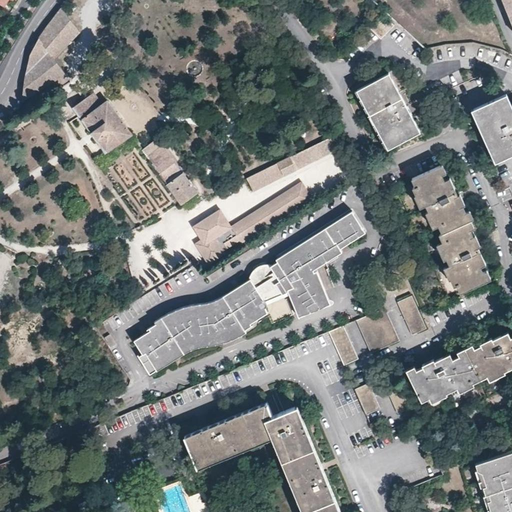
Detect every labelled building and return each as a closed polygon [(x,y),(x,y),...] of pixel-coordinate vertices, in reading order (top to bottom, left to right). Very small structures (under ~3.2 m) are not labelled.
[(511,0),(503,0),(511,20),(511,0)] [(31,55),(21,103),(36,93),(39,97),(49,90),(46,85),(65,73),(54,58),(81,32),(62,7),(37,41),(31,55)] [(384,14),(370,27),(381,38),(395,25),(384,14)] [(421,130),(391,71),(358,89),(389,146),(421,130)] [(508,92),(473,105),(495,157),(511,149),(511,100),(509,93),(508,92)] [(87,97),(74,107),(92,132),(106,151),(132,133),(109,100),(95,109),(87,97)] [(159,138),(143,150),(182,202),(197,190),(159,138)] [(330,138),(249,176),(256,190),(336,150),(330,138)] [(443,162),(414,175),(463,288),(491,276),(443,162)] [(300,186),(233,229),(240,240),(307,197),(300,186)] [(147,330),(132,340),(141,353),(137,356),(148,373),(178,355),(192,349),(235,336),(245,332),(243,329),(249,325),(248,323),(266,312),(263,304),(288,294),(289,298),(293,297),(300,314),(331,301),(319,270),(317,271),(315,267),(343,250),(341,246),(367,229),(355,209),(278,257),(279,259),(273,263),(270,262),(265,262),(260,263),(256,265),(253,269),(251,273),(251,277),(222,294),(204,302),(176,310),(152,321),(152,323),(146,327),(147,330)] [(238,238),(219,209),(194,225),(202,238),(196,242),(208,261),(224,251),(222,248),(238,238)] [(175,226),(163,234),(180,260),(192,252),(175,226)] [(141,266),(148,278),(172,263),(164,251),(141,266)] [(415,297),(400,302),(414,336),(428,330),(415,297)] [(374,313),(359,319),(373,352),(401,341),(387,307),(374,313)] [(358,358),(346,324),(330,330),(344,364),(358,358)] [(511,330),(412,372),(424,402),(511,366),(511,330)] [(108,334),(104,336),(110,345),(114,343),(108,334)] [(401,382),(388,388),(398,413),(412,407),(401,382)] [(369,383),(354,388),(364,414),(379,408),(369,383)] [(340,511),(297,405),(274,415),(268,401),(187,434),(200,466),(275,435),(306,511),(340,511)] [(511,511),(511,449),(476,461),(478,468),(484,484),(487,494),(493,511),(511,511)] [(451,466),(444,452),(435,455),(434,456),(443,470),(451,466)] [(493,511),(487,494),(485,495),(486,498),(490,511),(493,511)]
